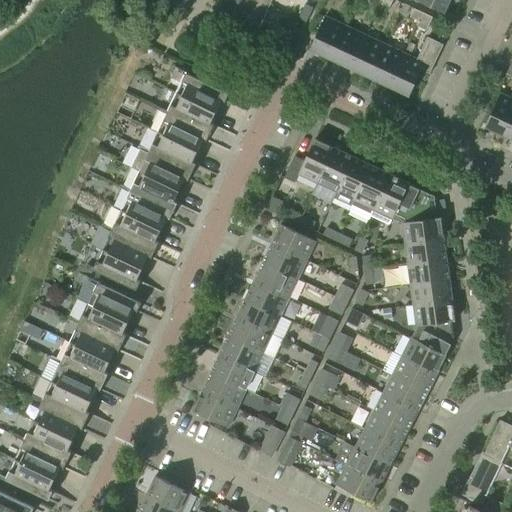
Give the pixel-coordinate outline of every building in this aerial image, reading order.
[(256,0),(223,0),(219,9),(259,27),(269,6),(256,0)] [(415,0),(443,13),(449,0),(415,0)] [(305,4),(298,19),(306,22),(313,8),(305,4)] [(414,9),(410,17),(419,21),(423,13),(414,9)] [(419,21),(417,26),(426,31),(433,17),(423,13),(419,21)] [(325,16),(309,50),(330,59),(345,26),(325,16)] [(345,26),(330,59),(349,68),(365,35),(345,26)] [(291,40),(297,43),(303,32),(296,29),(291,40)] [(365,35),(349,68),(369,78),(384,44),(365,35)] [(404,53),(388,87),(409,96),(421,70),(429,74),(443,45),(427,37),(416,59),(404,53)] [(384,44),(369,78),(388,87),(404,53),(384,44)] [(184,75),(176,93),(216,112),(221,100),(225,102),(229,93),(188,74),(188,73),(179,69),(177,72),(184,75)] [(176,93),(167,111),(167,113),(210,133),(214,125),(210,123),(216,112),(176,93)] [(511,99),(500,94),(484,127),(504,136),(511,118),(511,99)] [(157,106),(156,109),(166,114),(157,132),(197,151),(203,139),(206,141),(210,133),(167,113),(167,111),(157,106)] [(149,150),(148,152),(192,172),(195,164),(192,163),(197,151),(157,132),(149,150)] [(294,156),(284,178),(295,183),(299,175),(317,184),(334,148),(315,139),(308,153),(305,161),(294,156)] [(130,167),(139,171),(179,190),(184,178),(188,180),(192,172),(148,152),(149,150),(139,145),(137,148),(139,149),(130,167)] [(334,148),(317,184),(312,194),(331,203),(336,192),(353,157),(334,148)] [(353,157),(336,192),(354,201),(371,165),(353,157)] [(371,165),(354,201),(350,210),(369,219),(370,215),(390,174),(371,165)] [(131,189),(130,191),(173,211),(177,203),(173,202),(179,190),(139,171),(131,189)] [(390,174),(370,215),(389,224),(391,218),(398,203),(409,208),(418,189),(408,185),(409,183),(390,174)] [(120,185),(119,187),(129,192),(121,210),(161,229),(166,217),(170,219),(173,211),(130,191),(131,189),(120,185)] [(398,203),(391,218),(402,223),(405,244),(444,239),(441,218),(437,218),(434,197),(418,189),(409,208),(398,203)] [(112,228),(112,230),(155,250),(159,242),(155,241),(161,229),(121,210),(112,228)] [(289,210),(286,218),(299,224),(302,216),(289,210)] [(302,216),(299,224),(311,230),(315,222),(302,216)] [(102,224),(92,245),(102,249),(142,268),(148,256),(151,258),(155,250),(112,230),(112,228),(102,224)] [(280,224),(271,244),(306,261),(315,241),(294,231),(280,224)] [(326,228),(323,235),(335,241),(339,234),(326,228)] [(339,234),(335,241),(348,247),(352,240),(339,234)] [(360,237),(354,250),(361,253),(367,240),(360,237)] [(444,239),(405,244),(407,265),(446,259),(444,239)] [(271,244),(262,262),(298,279),(306,261),(271,244)] [(87,264),(86,267),(95,271),(136,290),(140,281),(137,280),(142,268),(102,249),(94,268),(87,264)] [(370,256),(362,257),(364,270),(372,269),(370,256)] [(356,257),(348,258),(350,272),(358,271),(356,257)] [(446,259),(407,265),(410,285),(449,280),(446,259)] [(262,262),(253,281),(289,298),(298,279),(262,262)] [(372,269),(364,270),(366,285),(373,283),(372,269)] [(97,285),(88,303),(128,322),(134,310),(137,312),(141,303),(100,284),(100,283),(91,279),(90,282),(97,285)] [(449,280),(410,285),(413,305),(452,300),(449,280)] [(253,281),(245,299),(280,316),(289,298),(253,281)] [(341,284),(335,297),(348,303),(354,290),(341,284)] [(361,289),(354,302),(362,305),(368,293),(361,289)] [(335,297),(329,309),(341,315),(348,303),(335,297)] [(245,299),(236,318),(272,334),(280,316),(245,299)] [(455,321),(452,300),(413,305),(416,328),(411,338),(425,346),(431,335),(450,345),(453,338),(451,322),(455,321)] [(88,303),(80,321),(79,323),(122,343),(126,335),(123,333),(128,322),(88,303)] [(351,308),(345,321),(352,325),(358,312),(351,308)] [(69,316),(68,319),(78,324),(70,342),(110,361),(115,349),(119,351),(122,343),(79,323),(80,321),(69,316)] [(236,318),(227,336),(263,353),(272,334),(236,318)] [(323,321),(317,333),(330,339),(336,327),(323,321)] [(317,333),(311,346),(323,352),(330,339),(317,333)] [(340,333),(333,345),(341,349),(347,336),(340,333)] [(445,355),(450,345),(431,335),(425,346),(411,338),(401,357),(436,374),(446,355),(445,355)] [(227,336),(219,355),(254,371),(263,353),(227,336)] [(61,360),(61,362),(104,382),(108,374),(104,373),(110,361),(70,342),(61,360)] [(333,345),(327,358),(340,364),(346,351),(341,349),(333,345)] [(219,355),(210,373),(246,390),(254,371),(219,355)] [(51,356),(50,358),(60,363),(52,381),(91,400),(97,388),(100,390),(104,382),(61,362),(61,360),(51,356)] [(401,357),(392,375),(427,393),(436,374),(401,357)] [(311,360),(305,372),(312,376),(318,363),(311,360)] [(322,369),(315,382),(323,385),(329,373),(322,369)] [(305,372),(298,385),(306,389),(312,376),(305,372)] [(210,373),(201,392),(237,408),(246,390),(210,373)] [(392,375),(383,393),(418,411),(427,393),(392,375)] [(43,399),(42,401),(86,421),(89,413),(86,412),(91,400),(52,381),(43,399)] [(328,388),(323,385),(315,382),(309,394),(322,401),(328,388)] [(201,392),(192,411),(206,418),(207,417),(228,427),(237,408),(201,392)] [(383,393),(374,411),(409,429),(418,411),(383,393)] [(281,406),(287,409),(294,413),(300,400),(287,394),(281,406)] [(33,395),(31,397),(42,402),(33,420),(73,439),(78,427),(82,429),(86,421),(42,401),(43,399),(33,395)] [(304,406),(298,418),(305,422),(311,409),(304,406)] [(287,409),(280,422),(288,425),(294,413),(287,409)] [(374,411),(364,429),(399,447),(409,429),(374,411)] [(298,418),(291,431),(299,434),(305,422),(298,418)] [(33,420),(25,439),(24,440),(67,460),(71,452),(67,451),(73,439),(33,420)] [(272,426),(259,451),(271,457),(284,432),(272,426)] [(482,453),(462,493),(483,503),(502,463),(511,467),(511,432),(497,426),(484,454),(482,453)] [(364,429),(355,447),(390,465),(399,447),(364,429)] [(14,434),(13,437),(23,441),(15,459),(55,478),(60,467),(64,468),(67,460),(24,440),(25,439),(14,434)] [(289,437),(277,460),(290,466),(301,443),(289,437)] [(355,447),(346,466),(381,483),(390,465),(355,447)] [(0,474),(0,478),(7,482),(8,481),(49,500),(53,492),(49,490),(55,478),(15,459),(6,478),(0,474)] [(346,466),(336,485),(357,495),(371,503),(381,483),(346,466)] [(155,476),(146,495),(180,511),(181,511),(190,493),(169,483),(155,476)] [(0,511),(31,511),(34,508),(0,492),(0,511)] [(180,511),(146,495),(137,511),(180,511)]
